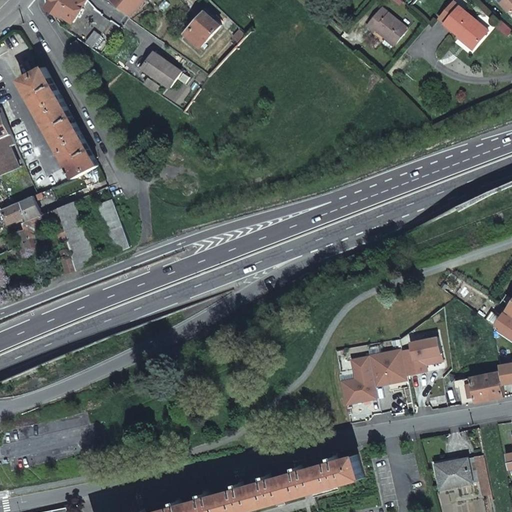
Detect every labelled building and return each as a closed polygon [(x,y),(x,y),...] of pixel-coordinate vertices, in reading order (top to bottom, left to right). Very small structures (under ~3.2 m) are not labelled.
[(84,7),(89,0),(54,0),(51,6),(63,15),(64,14),(75,21),(80,14),(81,14),(86,8),(84,7)] [(113,0),(131,16),(144,0),(113,0)] [(511,0),(501,0),(508,8),(509,7),(511,10),(511,0)] [(378,29),(388,39),(385,41),(393,48),(411,29),(386,7),(370,26),(376,31),(378,29)] [(491,32),(463,7),(448,23),(476,48),(491,32)] [(209,12),(188,35),(203,48),(223,25),(209,12)] [(499,27),(508,36),(511,32),(511,28),(505,21),(499,27)] [(95,30),(87,41),(94,46),(101,35),(95,30)] [(241,43),(248,35),(242,31),(235,38),(241,43)] [(72,43),(79,56),(86,53),(79,40),(72,43)] [(154,54),(182,74),(184,71),(156,51),(154,54)] [(172,87),(182,74),(154,54),(144,68),(172,87)] [(101,164),(47,66),(24,79),(32,93),(27,95),(31,101),(35,99),(49,125),(45,127),(48,133),(53,131),(67,157),(63,159),(66,166),(71,163),(78,177),(101,164)] [(0,138),(14,133),(3,107),(0,107),(0,138)] [(0,175),(22,167),(13,146),(19,143),(14,133),(0,138),(0,175)] [(45,213),(37,194),(3,209),(5,214),(9,223),(27,216),(29,220),(45,213)] [(130,243),(114,199),(100,203),(117,248),(130,243)] [(77,200),(63,206),(71,238),(69,239),(71,245),(74,255),(66,258),(64,259),(66,266),(96,254),(77,200)] [(29,220),(24,221),(26,229),(16,232),(21,246),(24,254),(46,247),(40,230),(57,224),(62,241),(69,239),(71,238),(63,206),(45,213),(29,220)] [(10,231),(10,228),(1,231),(3,236),(11,233),(10,231)] [(9,251),(16,248),(13,242),(6,245),(9,251)] [(74,255),(71,245),(62,249),(66,258),(74,255)] [(22,255),(18,247),(16,248),(9,251),(8,252),(11,258),(22,255)] [(0,268),(0,287),(9,284),(2,268),(0,268)] [(497,326),(511,336),(511,305),(503,317),(497,326)] [(497,326),(503,317),(493,310),(487,320),(497,326)] [(440,336),(413,341),(414,347),(404,349),(408,373),(429,369),(427,360),(432,359),(432,362),(444,360),(440,336)] [(408,373),(404,349),(371,355),(376,384),(385,382),(384,379),(387,378),(388,381),(409,377),(408,373)] [(371,355),(359,357),(353,358),(356,377),(342,379),(346,402),(354,401),(378,397),(376,384),(371,355)] [(511,381),(511,361),(502,364),(503,370),(506,383),(511,381)] [(506,383),(503,370),(461,377),(466,402),(508,395),(506,383)] [(489,496),(493,495),(484,451),(481,451),(481,454),(447,461),(448,464),(439,466),(443,488),(481,480),(484,494),(489,493),(489,496)] [(339,459),(338,455),(333,455),(335,460),(303,469),(302,462),(298,462),(300,470),(272,478),(270,470),(265,472),(268,479),(244,486),(242,478),(238,479),(240,487),(209,496),(207,488),(202,490),(205,497),(181,504),(179,496),(175,497),(177,505),(150,511),(144,511),(143,506),(139,507),(140,511),(240,511),(366,477),(359,454),(339,459)]
